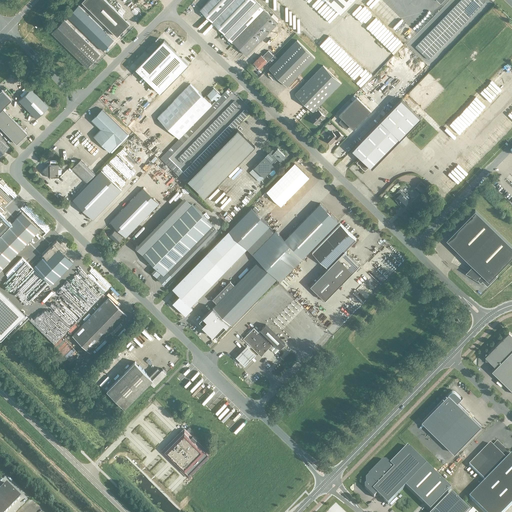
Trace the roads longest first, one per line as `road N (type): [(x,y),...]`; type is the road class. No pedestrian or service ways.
road 1 (unclassified): [(255,410),(16,175),(19,159),(76,101)]
road 2 (unclassified): [(414,250),(166,10)]
road 3 (secondary): [(125,511),(0,389)]
road 4 (unknown): [(454,0),(413,41),(429,62),(491,0)]
road 5 (tertiary): [(331,477),(448,357)]
road 6 (unclassified): [(414,250),(511,148)]
road 7 (unclassified): [(76,101),(166,10)]
